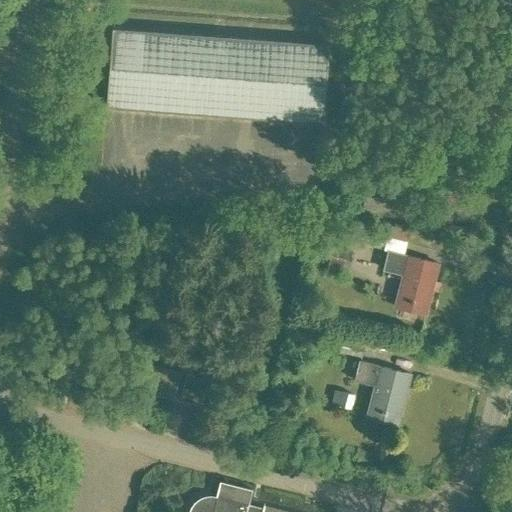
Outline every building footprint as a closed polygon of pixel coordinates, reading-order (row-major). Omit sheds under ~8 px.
[(105,104),(322,121),(328,43),(110,27),(105,104)] [(362,208),(388,209),(388,196),(363,195),(362,208)] [(385,236),(358,229),(354,241),(382,248),(385,236)] [(332,245),(327,262),(346,268),(351,251),(332,245)] [(385,268),(404,273),(396,305),(427,313),(439,264),(389,251),(385,268)] [(363,344),(337,337),(336,337),(333,348),(360,355),(363,344)] [(399,423),(412,375),(361,361),(356,379),(376,384),(368,415),(399,423)] [(79,367),(66,363),(64,369),(78,373),(79,367)] [(139,388),(172,396),(178,371),(146,363),(139,388)] [(180,398),(199,403),(206,378),(186,373),(180,398)] [(349,407),(352,394),(336,390),(334,398),(335,399),(333,408),(344,411),(345,406),(349,407)] [(218,481),(217,484),(217,486),(216,489),(215,494),(212,494),(209,494),(207,494),(204,494),(202,495),(199,496),(197,497),(195,499),(193,501),(191,503),(190,505),(189,508),(188,510),(187,511),(293,511),(263,504),(263,503),(262,503),(261,508),(246,505),(248,498),(251,488),(218,479),(218,481)]
